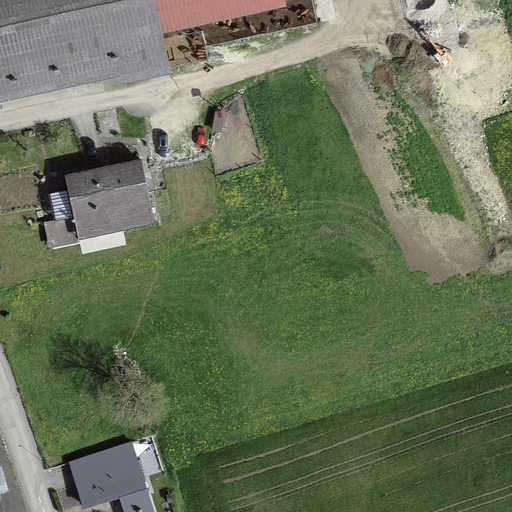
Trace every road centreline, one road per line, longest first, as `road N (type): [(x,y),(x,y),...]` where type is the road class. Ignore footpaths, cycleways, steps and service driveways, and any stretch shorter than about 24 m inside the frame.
road 1 (unknown): [(0,115),(194,79)]
road 2 (residential): [(40,511),(0,391)]
